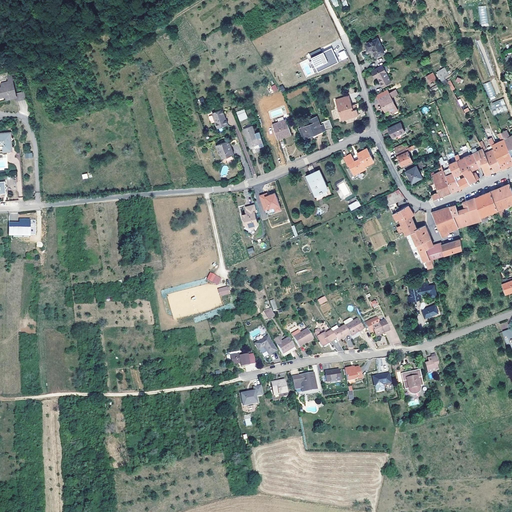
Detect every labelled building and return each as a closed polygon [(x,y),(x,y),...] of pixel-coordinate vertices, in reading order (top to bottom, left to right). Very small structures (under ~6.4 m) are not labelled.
[(486,6),(479,6),(480,26),(488,26),(486,6)] [(385,52),(378,38),(365,44),(367,49),(371,47),(372,49),(375,56),(385,52)] [(331,48),(311,58),(318,71),(338,61),(331,48)] [(344,50),(338,53),(342,60),(348,57),(344,50)] [(391,81),(382,65),(372,71),(376,77),(377,77),(382,86),(391,81)] [(444,76),(449,74),(445,67),(436,72),(442,81),(446,79),(444,76)] [(0,87),(0,95),(3,95),(4,97),(6,96),(7,99),(13,98),(12,96),(16,95),(12,76),(9,76),(10,81),(1,84),(2,88),(0,89),(0,88),(0,87)] [(489,98),(496,95),(490,81),(483,84),(489,98)] [(398,110),(391,97),(389,93),(387,89),(378,94),(380,97),(378,98),(385,111),(389,109),(391,113),(398,110)] [(358,114),(356,108),(353,109),(352,105),(349,96),(335,100),(342,119),(358,114)] [(508,110),(503,98),(499,100),(489,104),(492,112),(494,116),(503,112),(508,110)] [(228,124),(222,109),(212,113),(218,128),(228,124)] [(248,118),(244,109),(241,110),(237,112),(241,121),(248,118)] [(322,131),(333,127),(329,119),(321,122),(322,125),(320,125),(317,116),(315,117),(309,119),(311,125),(306,126),(305,123),(301,124),(302,128),(301,128),(302,133),(304,137),(311,134),(311,133),(315,131),(316,133),(321,131),(322,131)] [(291,132),(284,119),(271,125),(277,139),(291,132)] [(405,131),(401,122),(388,128),(392,137),(405,131)] [(264,145),(259,131),(255,133),(252,126),(243,129),(250,147),(259,143),(260,147),(264,145)] [(510,136),(506,129),(501,132),(501,133),(504,139),(510,136)] [(511,156),(504,139),(501,133),(497,135),(500,142),(495,144),(492,137),(488,139),(491,146),(501,168),(502,169),(511,163),(511,156)] [(0,138),(0,149),(10,149),(9,138),(0,138)] [(501,168),(491,146),(485,148),(482,141),(479,143),(480,145),(483,150),(493,171),(493,172),(495,171),(501,168)] [(234,154),(231,146),(229,147),(228,146),(229,143),(226,142),(216,145),(217,150),(220,150),(220,153),(219,155),(221,156),(225,157),(234,154)] [(396,152),(408,146),(406,142),(394,148),(396,152)] [(412,161),(408,151),(414,148),(413,145),(396,153),(398,156),(402,166),(412,161)] [(365,166),(374,161),(367,148),(358,153),(360,158),(355,161),(351,153),(344,157),(348,166),(349,165),(354,174),(366,168),(365,166)] [(493,171),(483,150),(473,153),(479,166),(482,165),(485,175),(493,171)] [(479,166),(473,153),(457,160),(462,170),(467,168),(469,171),(471,169),(471,170),(472,170),(479,166)] [(450,167),(460,188),(462,187),(470,183),(462,170),(457,160),(455,155),(455,154),(450,156),(452,162),(449,164),(450,167)] [(422,177),(416,166),(406,171),(411,181),(414,180),(414,181),(417,180),(422,177)] [(452,192),(443,170),(441,167),(439,168),(441,172),(432,176),(437,192),(431,194),(433,200),(434,199),(446,194),(452,192)] [(460,188),(450,167),(443,170),(452,192),(459,189),(460,188)] [(479,178),(476,172),(473,173),(472,170),(471,170),(471,169),(469,171),(467,168),(462,170),(470,183),(478,179),(479,178)] [(325,183),(320,170),(306,176),(312,189),(315,187),(318,193),(325,190),(322,184),(325,183)] [(341,198),(350,193),(343,181),(337,185),(339,190),(337,191),(341,198)] [(318,198),(328,193),(327,189),(328,188),(325,183),(322,184),(325,190),(318,193),(315,187),(312,189),(315,195),(316,194),(318,198)] [(511,204),(511,188),(510,183),(501,186),(491,191),(497,209),(499,213),(500,217),(506,215),(502,208),(505,207),(511,205),(511,204)] [(388,206),(405,198),(399,189),(384,195),(388,206)] [(497,209),(491,191),(480,195),(475,198),(481,217),(482,220),(485,220),(486,219),(489,218),(487,213),(497,209)] [(275,193),(265,196),(265,194),(259,195),(263,211),(266,210),(268,216),(281,212),(275,193)] [(481,217),(475,198),(466,201),(463,202),(465,208),(458,210),(459,213),(453,215),(458,226),(481,217)] [(352,209),(361,205),(358,200),(350,205),(352,209)] [(258,224),(256,218),(255,218),(254,214),(255,214),(255,212),(256,211),(254,205),(246,207),(247,210),(248,211),(249,213),(246,214),(242,215),(243,219),(245,220),(244,223),(246,226),(253,229),(256,224),(258,224)] [(398,218),(405,214),(404,214),(411,210),(408,205),(393,214),(396,220),(398,218)] [(458,210),(456,205),(452,206),(450,206),(453,215),(459,213),(458,210)] [(458,226),(453,215),(450,206),(432,212),(443,236),(450,233),(449,230),(458,226)] [(417,229),(411,216),(414,214),(411,210),(404,214),(405,214),(398,218),(406,235),(411,232),(417,229)] [(9,224),(9,235),(13,235),(28,235),(29,224),(30,224),(30,220),(20,220),(20,224),(9,224)] [(432,259),(462,249),(460,239),(442,245),(442,247),(430,251),(426,244),(432,241),(426,228),(428,228),(426,225),(425,225),(417,229),(411,232),(424,261),(426,261),(427,268),(428,269),(433,268),(432,261),(431,261),(431,259),(432,259)] [(407,236),(412,252),(416,251),(411,235),(407,236)] [(435,247),(432,241),(426,244),(430,251),(442,247),(442,245),(435,247)] [(210,272),(207,279),(218,285),(221,278),(210,272)] [(511,291),(511,280),(502,284),(505,294),(511,291)] [(437,296),(434,285),(419,288),(418,283),(408,285),(411,296),(412,301),(422,299),(420,294),(430,292),(431,297),(437,296)] [(227,287),(218,290),(220,296),(228,294),(227,287)] [(169,295),(169,309),(178,309),(182,309),(182,311),(190,311),(190,306),(190,293),(190,290),(178,290),(178,294),(169,295)] [(323,312),(331,308),(328,303),(321,307),(323,312)] [(439,313),(435,304),(421,310),(425,318),(439,313)] [(389,330),(385,320),(380,322),(377,317),(365,323),(370,333),(373,331),(375,335),(383,331),(384,333),(389,330)] [(363,329),(357,319),(353,321),(345,326),(349,334),(351,336),(363,329)] [(349,334),(345,326),(345,325),(332,332),(335,338),(336,339),(337,341),(349,334)] [(313,339),(307,329),(301,333),(299,330),(291,334),(299,347),(306,342),(313,339)] [(335,338),(332,332),(331,330),(329,332),(327,329),(324,331),(325,332),(323,334),(320,330),(318,329),(315,331),(315,333),(323,347),(330,342),(329,341),(335,338)] [(511,331),(511,330),(508,331),(508,330),(506,331),(506,332),(503,333),(506,342),(510,341),(510,343),(511,347),(511,331)] [(276,351),(267,337),(255,344),(259,350),(264,347),(267,352),(269,355),(276,351)] [(294,347),(288,338),(281,342),(277,345),(282,354),(294,347)] [(264,347),(259,350),(260,352),(263,357),(265,356),(264,353),(267,352),(264,347)] [(284,357),(295,350),(294,347),(282,354),(284,357)] [(240,354),(231,356),(232,364),(239,363),(241,362),(241,363),(241,366),(249,364),(247,354),(240,356),(240,354)] [(438,370),(436,365),(436,362),(437,361),(435,354),(431,355),(431,357),(427,358),(428,362),(424,363),(427,373),(438,370)] [(361,378),(358,367),(345,370),(347,381),(361,378)] [(340,380),(338,370),(325,372),(326,382),(340,380)] [(421,387),(420,386),(423,385),(421,379),(422,379),(420,371),(413,372),(408,374),(401,375),(403,383),(405,389),(407,389),(407,390),(408,391),(408,392),(409,393),(410,394),(412,394),(413,394),(414,394),(415,394),(416,394),(418,393),(419,392),(420,390),(420,389),(421,388),(421,387)] [(316,389),(313,373),(292,377),(293,384),(294,390),(301,389),(302,392),(316,389)] [(392,387),(389,373),(372,377),(376,392),(384,391),(383,389),(385,389),(392,387)] [(286,393),(284,380),(271,382),(274,395),(286,393)] [(263,395),(261,386),(253,388),(254,391),(250,392),(247,392),(241,394),(243,406),(247,405),(247,407),(253,406),(253,404),(257,404),(255,396),(263,395)]
